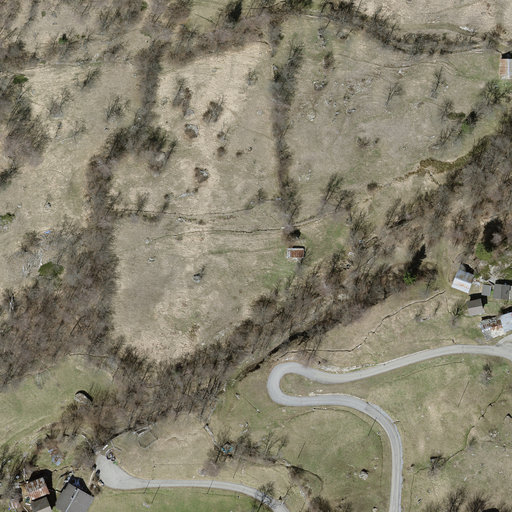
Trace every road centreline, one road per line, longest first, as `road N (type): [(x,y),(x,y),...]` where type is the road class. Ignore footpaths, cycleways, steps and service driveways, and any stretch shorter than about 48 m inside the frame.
road 1 (unclassified): [(393,511),(395,450),(382,422),(355,403),(287,402),(275,389),(279,374),(354,379),(449,352),(511,360)]
road 2 (unclassified): [(101,464),(133,486),(223,487),(274,511)]
